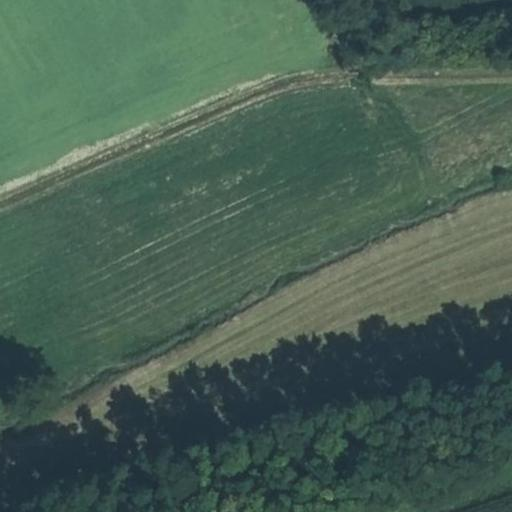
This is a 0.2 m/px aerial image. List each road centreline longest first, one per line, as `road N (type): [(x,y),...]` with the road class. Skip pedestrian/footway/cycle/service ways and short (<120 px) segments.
road 1 (track): [(511,71),(304,89),(0,210)]
road 2 (track): [(511,429),(351,481),(219,511)]
